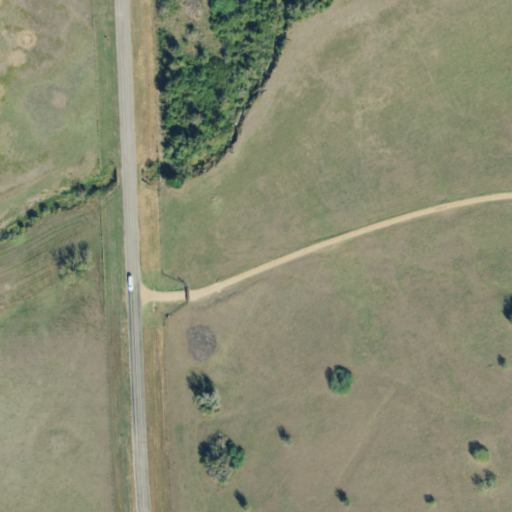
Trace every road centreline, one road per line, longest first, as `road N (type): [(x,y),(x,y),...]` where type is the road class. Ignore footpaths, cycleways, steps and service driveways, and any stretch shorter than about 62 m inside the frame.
road 1 (secondary): [(141,511),(121,0)]
road 2 (track): [(132,286),(195,287),(382,219),(511,187)]
